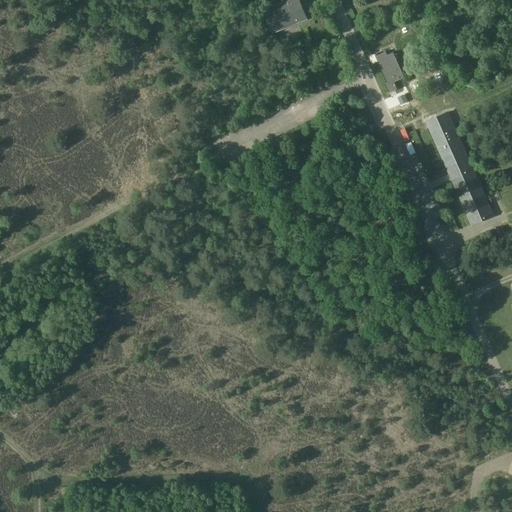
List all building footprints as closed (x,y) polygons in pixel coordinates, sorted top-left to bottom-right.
[(297,23),(307,19),(298,0),(290,0),(263,11),(272,33),(282,29),(281,27),(296,21),(297,23)] [(394,83),(404,78),(393,53),(382,57),(381,54),(373,58),(375,62),(377,61),(387,83),(385,83),(389,93),(397,90),(394,83)] [(426,122),(471,225),(494,215),(448,112),(426,122)] [(355,131),(358,138),(372,132),(369,125),(355,131)] [(495,230),(500,242),(506,240),(501,228),(495,230)]
